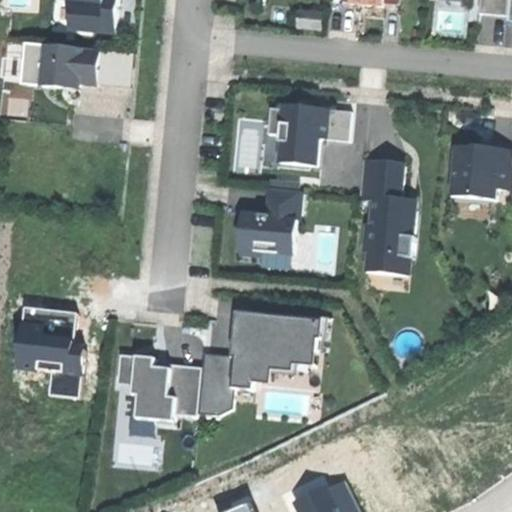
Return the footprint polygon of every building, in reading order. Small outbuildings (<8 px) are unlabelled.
[(77,0),(77,2),(75,27),(97,30),(96,37),(121,39),(123,0),(77,0)] [(389,0),(355,0),(355,9),(389,12),(389,0)] [(511,0),(486,0),(484,19),(511,22),(511,0)] [(97,30),(75,27),(74,35),(96,37),(97,30)] [(106,55),(50,50),(46,92),(66,94),(66,91),(84,93),(85,89),(102,91),(106,55)] [(139,58),(106,55),(102,91),(136,94),(139,58)] [(357,117),(305,113),(305,116),(297,115),(288,115),(276,113),(274,140),(288,141),(285,169),(323,172),(325,145),(354,148),(357,117)] [(483,154),(460,153),(456,204),(502,207),(503,196),(511,196),(511,156),(489,155),(488,158),(483,158),(483,154)] [(418,243),(420,217),(414,217),(406,206),(409,170),(368,167),(365,204),(378,205),(376,231),(372,231),(369,256),(374,257),(372,277),(396,279),(398,262),(416,263),(417,264),(419,243),(418,243)] [(308,197),(273,194),(271,224),(249,222),(250,218),(248,218),(244,261),(265,263),(265,268),(266,268),(267,258),(299,260),(302,227),(306,227),(308,197)] [(421,207),(406,206),(414,217),(420,217),(421,207)] [(414,280),(416,263),(398,262),(396,279),(414,280)] [(241,362),(208,360),(207,374),(203,420),(226,421),(238,415),(239,394),(259,396),(260,383),(271,384),(272,372),(296,374),(296,371),(298,355),(322,356),(323,356),(325,329),(253,323),(252,341),(242,340),(241,362)] [(322,356),(298,355),(296,371),(321,373),(322,356)] [(203,420),(207,374),(176,371),(176,374),(160,373),(160,364),(125,361),(123,389),(140,390),(139,400),(144,401),(142,424),(160,426),(159,430),(179,432),(180,420),(203,422),(203,420)]
